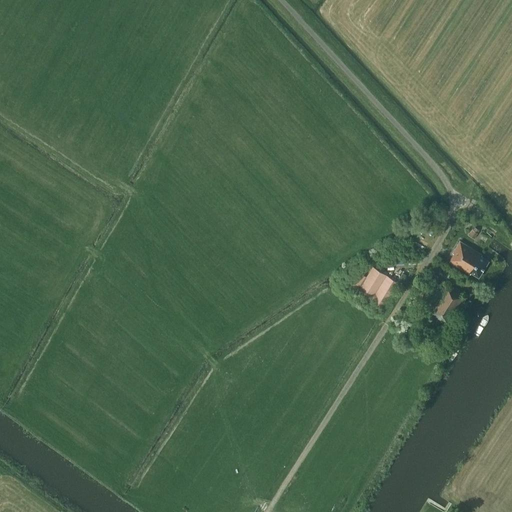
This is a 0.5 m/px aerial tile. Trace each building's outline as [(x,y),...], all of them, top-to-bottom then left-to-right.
[(479,231),(474,227),(473,230),(472,229),(468,235),(474,239),(478,233),(477,233),(479,231)] [(478,277),(488,261),(481,257),(482,255),(459,241),(452,253),(454,254),(449,262),(470,274),(471,273),(478,277)] [(385,250),(389,254),(395,250),(391,245),(385,250)] [(383,310),(400,284),(372,266),(367,274),(356,293),(383,310)] [(345,285),(356,293),(367,274),(358,269),(345,285)] [(426,305),(439,285),(429,278),(416,298),(426,305)] [(456,311),(465,297),(458,293),(459,292),(445,284),(431,306),(433,307),(430,312),(447,322),(454,310),(456,311)]
